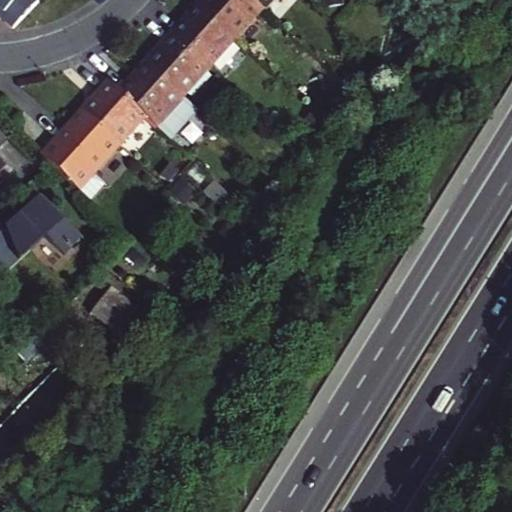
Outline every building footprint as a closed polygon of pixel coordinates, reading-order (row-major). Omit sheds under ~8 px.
[(15,28),(39,0),(0,0),(0,7),(4,11),(1,14),(15,28)] [(203,0),(200,4),(236,37),(261,9),(251,0),(203,0)] [(251,0),(261,9),(263,11),(272,0),(251,0)] [(168,30),(209,67),(236,37),(200,4),(184,21),(179,17),(168,30)] [(162,47),(148,62),(184,95),(209,67),(168,30),(157,42),(162,47)] [(116,88),(146,115),(172,138),(199,108),(184,95),(148,62),(131,82),(126,77),(116,88)] [(84,110),(121,143),(146,115),(116,88),(105,78),(95,90),(99,93),(84,110)] [(40,153),(78,191),(121,143),(84,110),(68,129),(64,125),(40,153)] [(79,236),(40,196),(21,214),(25,218),(7,233),(26,252),(43,236),(60,253),(79,236)] [(7,233),(0,239),(0,243),(16,260),(26,252),(7,233)] [(147,318),(108,286),(87,311),(126,344),(147,318)] [(64,323),(56,314),(20,352),(27,359),(64,323)]
